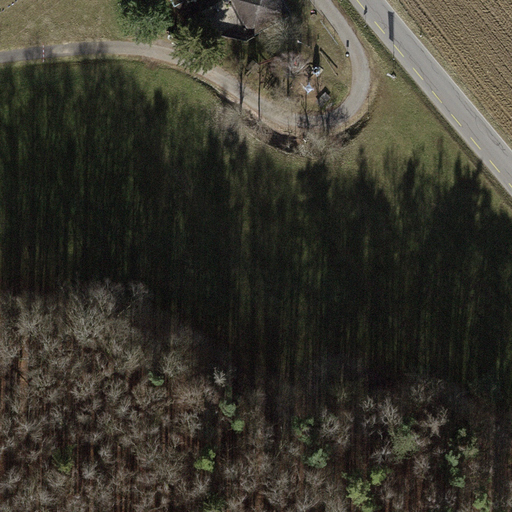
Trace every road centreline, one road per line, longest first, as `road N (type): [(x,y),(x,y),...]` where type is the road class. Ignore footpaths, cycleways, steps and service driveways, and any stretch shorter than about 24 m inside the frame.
road 1 (residential): [(0,58),(147,49),(222,74),(302,126),(337,122),(358,106),(364,83),(357,49),(320,0)]
road 2 (tertiary): [(511,170),(368,0)]
